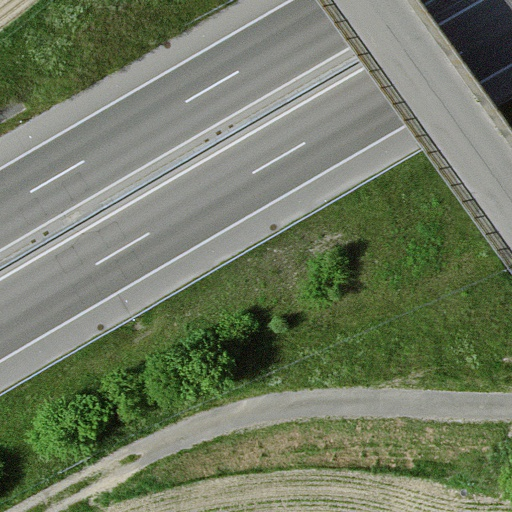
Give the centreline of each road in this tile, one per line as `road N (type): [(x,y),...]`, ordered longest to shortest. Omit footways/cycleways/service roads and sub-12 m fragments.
road 1 (motorway): [(0,320),(511,23)]
road 2 (track): [(32,511),(135,456),(242,414),(298,404),(511,407)]
road 3 (motorway): [(365,0),(0,210)]
road 4 (unclassified): [(511,199),(370,0)]
